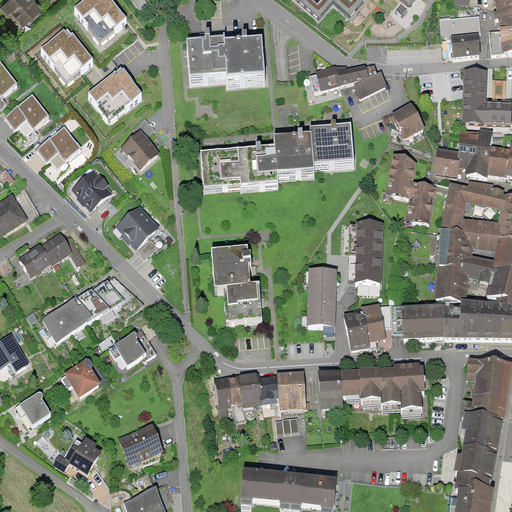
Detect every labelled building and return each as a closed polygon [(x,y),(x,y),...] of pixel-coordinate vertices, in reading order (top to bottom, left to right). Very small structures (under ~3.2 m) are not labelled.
[(21,30),(41,12),(30,0),(9,0),(0,8),(0,12),(5,18),(8,16),(21,30)] [(117,35),(126,28),(110,7),(104,0),(95,0),(75,17),(84,27),(95,18),(103,28),(108,23),(117,35)] [(399,0),(409,8),(416,0),(296,0),(319,21),(334,5),(350,20),(368,0),(399,0)] [(470,0),(455,0),(455,8),(470,8),(470,0)] [(511,0),(492,0),(495,12),(496,11),(511,8),(511,0)] [(511,8),(496,11),(498,20),(495,21),(496,28),(499,27),(500,38),(511,36),(511,8)] [(441,39),(481,36),(480,19),(439,23),(441,39)] [(77,48),(68,36),(41,56),(50,68),(60,60),(68,70),(74,65),(83,76),(93,68),(77,48)] [(511,36),(500,38),(489,39),(492,61),(507,59),(507,61),(511,60),(511,36)] [(477,42),(444,45),(445,58),(449,58),(450,62),(453,61),(454,65),(480,62),(477,42)] [(206,50),(188,51),(190,86),(227,84),(227,89),(264,86),(262,51),(247,52),(246,47),(244,47),(243,48),(243,52),(225,54),(224,49),(209,50),(209,45),(207,45),(206,45),(206,50)] [(0,93),(3,97),(20,83),(1,61),(0,61),(0,93)] [(368,83),(377,79),(375,70),(366,71),(366,70),(349,73),(347,74),(347,69),(337,70),(340,89),(368,83)] [(316,96),(340,89),(337,70),(316,75),(317,78),(312,79),(316,96)] [(142,103),(121,77),(110,85),(89,102),(97,113),(108,104),(113,110),(123,102),(131,112),(142,103)] [(377,79),(368,83),(354,90),(361,102),(387,88),(381,77),(377,79)] [(488,80),(465,79),(464,91),(448,91),(448,110),(464,110),(463,134),(511,135),(511,111),(487,111),(488,80)] [(52,117),(34,96),(5,120),(16,133),(20,129),(27,137),(52,117)] [(403,116),(391,123),(405,147),(425,136),(411,112),(403,116)] [(156,133),(145,121),(135,130),(142,137),(122,154),(141,175),(161,158),(155,151),(146,141),(156,133)] [(83,150),(66,129),(38,152),(48,165),(53,161),(60,170),(83,150)] [(312,146),(314,173),(355,170),(352,134),(337,135),(336,132),(333,133),(332,133),(332,135),(311,137),(312,146)] [(481,139),(461,138),(458,159),(457,170),(461,170),(459,182),(477,186),(481,139)] [(481,139),(477,186),(488,188),(489,182),(492,152),(493,139),(481,139)] [(276,155),(278,184),(315,181),(314,173),(312,146),(304,146),(304,144),(301,144),(298,144),(299,147),(275,149),(276,155)] [(489,182),(507,184),(511,155),(492,152),(489,182)] [(241,190),(238,158),(238,155),(223,156),(223,153),(220,153),(217,153),(217,157),(202,158),(205,193),(241,190)] [(257,157),(238,158),(241,190),(241,195),(279,191),(278,184),(276,155),(261,156),(261,154),(259,154),(257,154),(257,157)] [(458,185),(459,182),(461,170),(457,170),(458,159),(438,156),(434,182),(458,185)] [(416,170),(393,166),(387,204),(410,208),(407,227),(430,231),(437,194),(412,189),(416,170)] [(7,170),(0,175),(0,178),(8,187),(16,180),(7,170)] [(109,187),(96,170),(72,189),(81,200),(92,212),(113,194),(108,188),(109,187)] [(506,193),(451,185),(443,231),(511,240),(511,198),(505,197),(506,193)] [(0,237),(29,220),(13,194),(0,202),(0,237)] [(162,234),(140,210),(115,232),(130,248),(131,247),(146,264),(160,252),(152,243),(162,234)] [(384,230),(358,229),(357,258),(356,290),(382,291),(384,230)] [(511,272),(511,240),(443,231),(436,267),(487,272),(488,268),(511,272)] [(42,246),(53,263),(50,265),(52,267),(70,256),(77,268),(86,263),(73,242),(69,245),(62,233),(42,246)] [(50,265),(53,263),(42,246),(40,244),(19,258),(32,277),(50,265)] [(248,256),(212,259),(215,297),(225,296),(251,294),(248,256)] [(465,306),(467,281),(476,283),(475,286),(486,289),(481,308),(511,310),(511,272),(488,268),(487,272),(436,267),(432,305),(442,305),(465,306)] [(43,322),(58,345),(131,298),(115,275),(43,322)] [(308,332),(336,333),(337,278),(309,277),(308,332)] [(251,294),(225,296),(226,328),(262,325),(260,293),(251,294)] [(432,305),(402,306),(404,337),(404,346),(446,344),(511,343),(511,310),(481,308),(465,306),(442,305),(432,305)] [(390,310),(392,341),(404,337),(402,306),(390,310)] [(362,313),(370,353),(387,352),(392,350),(392,341),(390,310),(379,309),(362,313)] [(351,357),(370,355),(370,353),(362,313),(343,315),(351,357)] [(14,375),(28,366),(9,336),(0,341),(0,371),(8,367),(14,375)] [(135,339),(132,340),(112,353),(119,364),(124,362),(129,371),(146,361),(136,345),(138,344),(138,342),(137,339),(135,339)] [(86,363),(65,376),(67,380),(63,382),(69,392),(73,389),(80,400),(101,387),(92,372),(93,370),(93,369),(93,366),(92,364),(90,363),(89,362),(87,362),(86,363)] [(470,424),(505,429),(511,380),(511,370),(497,369),(467,366),(465,385),(476,387),(474,407),(464,406),(463,423),(470,424)] [(402,420),(434,419),(433,397),(424,397),(423,374),(420,375),(420,371),(394,371),(394,376),(382,377),(381,407),(382,412),(402,412),(402,420)] [(361,376),(361,378),(362,403),(362,408),(381,407),(382,377),(382,374),(361,376)] [(276,380),(276,381),(279,408),(280,416),(307,414),(304,378),(276,380)] [(361,378),(340,379),(342,405),(362,403),(361,378)] [(340,379),(319,380),(322,416),(343,416),(342,405),(340,379)] [(244,413),(261,410),(259,383),(258,381),(241,383),(241,382),(237,382),(244,413)] [(276,381),(259,383),(261,410),(279,408),(276,381)] [(237,382),(228,383),(233,413),(237,429),(247,426),(244,413),(237,382)] [(220,414),(233,413),(228,383),(214,385),(220,414)] [(39,396),(15,412),(21,422),(27,418),(33,428),(51,416),(49,413),(43,403),(42,404),(41,402),(43,401),(43,400),(43,399),(42,397),(41,396),(40,396),(39,396)] [(284,425),(277,425),(278,437),(299,435),(297,421),(284,422),(284,425)] [(132,466),(166,452),(154,424),(120,437),(132,466)] [(470,424),(458,485),(492,490),(498,464),(505,429),(470,424)] [(102,452),(94,447),(96,443),(86,437),(82,443),(78,440),(66,459),(60,455),(54,465),(64,471),(69,463),(88,475),(102,452)] [(283,511),(286,482),(242,477),(239,506),(283,511)] [(288,511),(332,511),(336,487),(286,482),(283,511),(288,511)] [(457,511),(492,511),(494,499),(491,498),(492,490),(458,485),(455,502),(458,503),(457,511)] [(164,511),(174,506),(166,490),(157,494),(155,489),(120,504),(123,511),(164,511)]
